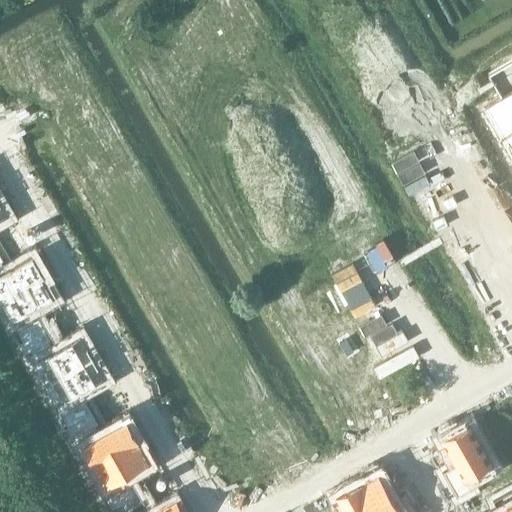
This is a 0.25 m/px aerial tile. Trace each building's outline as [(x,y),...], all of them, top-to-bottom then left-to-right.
[(511,94),(484,111),(511,160),(511,94)] [(0,198),(0,220),(9,215),(0,198)] [(0,262),(0,298),(1,300),(46,274),(34,254),(5,270),(0,262)] [(46,274),(1,300),(12,320),(6,323),(13,335),(35,323),(28,312),(56,296),(44,276),(46,275),(46,274)] [(48,339),(26,351),(33,363),(39,360),(51,380),(94,356),(82,334),(54,350),(48,339)] [(94,356),(51,380),(63,401),(57,405),(64,417),(86,404),(79,393),(107,378),(94,356)] [(92,424),(71,436),(77,448),(84,445),(95,465),(140,439),(128,418),(99,435),(92,424)] [(469,423),(441,438),(458,467),(447,473),(460,495),(471,489),(464,476),(491,461),(469,423)] [(140,439),(95,465),(106,485),(100,488),(107,500),(129,488),(123,476),(150,461),(138,441),(140,440),(140,439)] [(359,481),(358,482),(374,511),(417,511),(406,493),(395,499),(379,472),(360,483),(359,481)] [(374,511),(358,482),(337,494),(347,511),(374,511)] [(500,511),(511,511),(511,494),(496,504),(500,511)] [(144,495),(122,507),(124,511),(139,511),(150,506),(144,495)] [(183,511),(177,500),(155,511),(183,511)]
